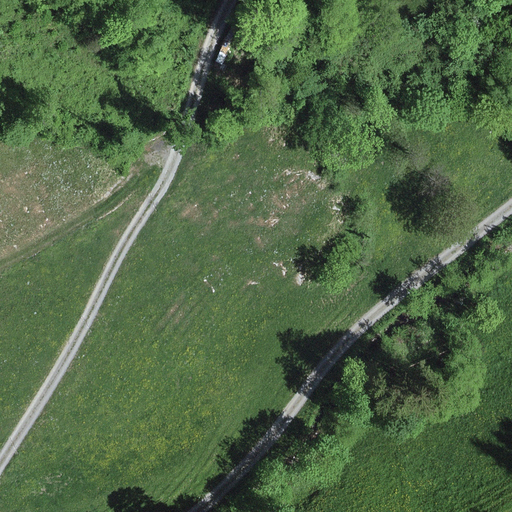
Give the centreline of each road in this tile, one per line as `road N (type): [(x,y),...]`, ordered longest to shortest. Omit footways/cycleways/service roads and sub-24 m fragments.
road 1 (track): [(0,473),(170,173),(232,0)]
road 2 (track): [(511,187),(387,287),(263,428),(161,511)]
road 3 (track): [(184,130),(154,148),(116,195),(0,261)]
